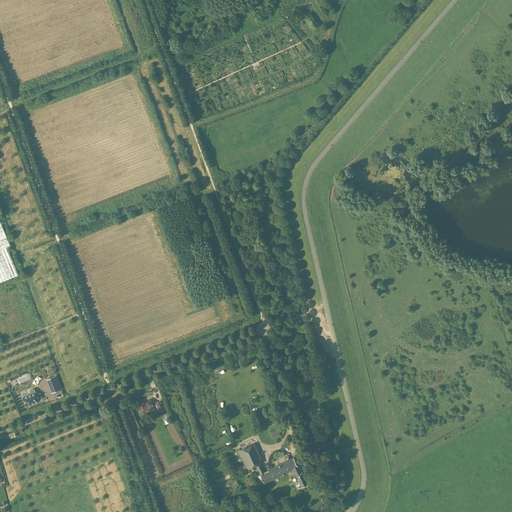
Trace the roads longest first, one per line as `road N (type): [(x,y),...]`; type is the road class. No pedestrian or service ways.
road 1 (unclassified): [(352,511),(362,467),(304,186),(315,162),(455,0)]
road 2 (unclassified): [(264,326),(0,434)]
road 3 (track): [(323,60),(284,15),(168,70)]
road 4 (track): [(193,130),(312,78),(332,30)]
road 5 (track): [(365,388),(383,474),(377,511)]
